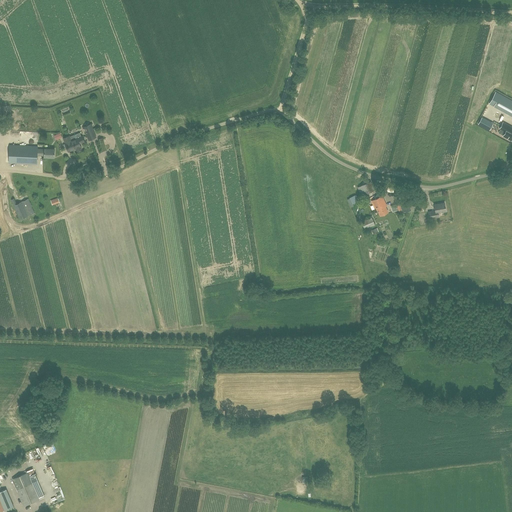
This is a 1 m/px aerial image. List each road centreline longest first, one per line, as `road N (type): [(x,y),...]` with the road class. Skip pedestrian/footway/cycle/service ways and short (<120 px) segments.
road 1 (unclassified): [(511,167),(430,187),(388,181),(337,161),(273,109),(178,139),(104,175),(0,171)]
road 2 (track): [(511,14),(377,6)]
